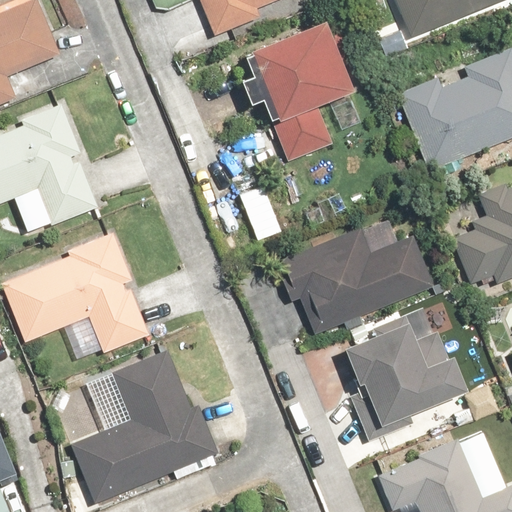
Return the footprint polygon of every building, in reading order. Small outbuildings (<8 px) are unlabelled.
[(0,100),(10,96),(2,78),(58,55),(34,0),(23,0),(0,10),(0,100)] [(197,0),(212,39),(259,22),(253,6),(270,0),(197,0)] [(400,0),(412,34),(508,0),(400,0)] [(409,46),(400,28),(376,40),(385,58),(409,46)] [(246,60),(284,156),(325,141),(310,104),(347,90),(323,30),(246,60)] [(511,52),(440,80),(404,94),(431,164),(511,132),(511,52)] [(20,127),(0,134),(0,201),(32,188),(47,225),(97,205),(56,104),(17,120),(20,127)] [(479,228),(454,238),(470,278),(495,268),(500,280),(511,275),(511,181),(478,195),(486,216),(476,220),(479,228)] [(241,195),(260,239),(283,230),(264,185),(241,195)] [(300,287),(316,333),(430,292),(408,231),(374,243),(368,227),(270,261),(282,294),(300,287)] [(66,257),(0,282),(0,292),(20,344),(83,319),(97,353),(148,333),(109,234),(64,252),(66,257)] [(398,322),(333,352),(371,433),(463,390),(434,329),(407,341),(398,322)] [(66,444),(89,503),(214,454),(194,405),(186,409),(163,349),(106,371),(126,420),(66,444)] [(490,400),(454,414),(459,427),(495,413),(490,400)] [(0,478),(20,470),(0,420),(0,478)] [(478,500),(452,439),(414,455),(416,458),(370,477),(384,511),(385,511),(411,501),(415,511),(511,511),(511,485),(478,500)] [(1,483),(13,511),(27,511),(29,511),(14,477),(1,483)]
